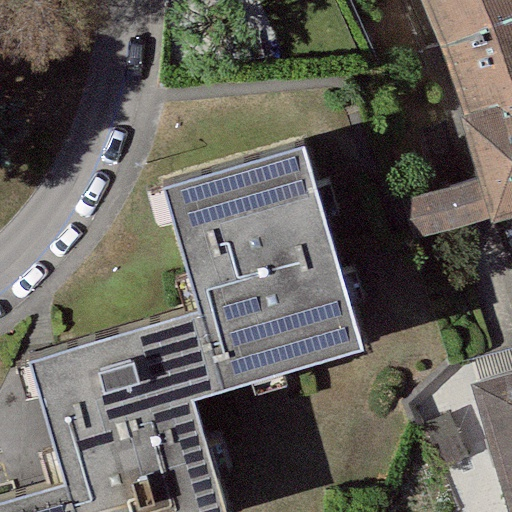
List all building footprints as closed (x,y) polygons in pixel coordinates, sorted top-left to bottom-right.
[(511,11),(511,0),(429,0),(445,37),(511,11)] [(511,96),(511,11),(445,37),(466,109),(511,96)] [(511,96),(466,109),(485,178),(490,195),(493,204),(496,215),(511,210),(511,96)] [(0,497),(0,511),(231,511),(197,392),(368,342),(342,256),(307,141),(166,182),(201,303),(30,356),(65,478),(0,497)] [(412,217),(417,236),(433,231),(496,215),(493,204),(490,195),(485,178),(407,200),(412,217)] [(455,357),(511,343),(511,210),(496,215),(433,231),(417,236),(455,357)] [(332,511),(332,492),(395,489),(419,425),(410,403),(455,357),(417,236),(342,256),(368,342),(197,392),(231,511),(332,511)] [(511,370),(476,380),(511,508),(511,370)] [(450,413),(421,427),(441,469),(470,455),(450,413)]
